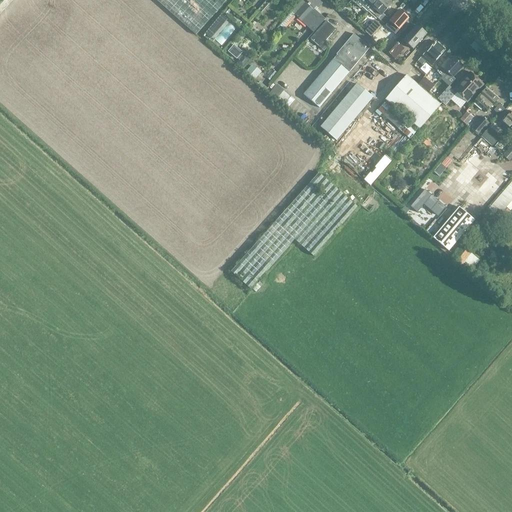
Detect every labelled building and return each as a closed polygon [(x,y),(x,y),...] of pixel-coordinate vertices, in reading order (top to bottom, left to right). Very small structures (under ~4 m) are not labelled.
[(155,0),(196,36),(227,0),(155,0)] [(326,21),(314,10),(316,7),(318,9),(322,4),(318,0),(306,0),(311,4),(309,6),(303,0),(292,12),(296,17),(308,27),(314,33),(326,21)] [(352,0),(352,1),(361,9),(362,7),(367,11),(377,0),(352,0)] [(387,0),(377,0),(367,11),(375,18),(377,18),(378,19),(392,4),(387,0)] [(399,30),(408,19),(399,11),(385,26),(389,30),(393,25),(399,30)] [(214,40),(230,19),(221,13),(205,34),(214,40)] [(335,30),(326,21),(310,39),(319,47),(335,30)] [(375,21),(365,32),(371,37),(381,26),(375,21)] [(413,49),(426,34),(417,26),(401,43),(405,46),(407,44),(413,49)] [(319,108),(370,48),(353,34),(336,55),(337,55),(305,94),(319,108)] [(395,41),(386,51),(391,55),(400,45),(395,41)] [(436,61),(445,50),(436,42),(427,53),(426,52),(421,57),(426,61),(430,56),(436,61)] [(237,58),(243,52),(235,44),(229,50),(237,58)] [(453,78),(463,67),(454,58),(450,61),(448,59),(437,71),(442,77),(447,72),(453,78)] [(253,63),(246,72),(256,79),(262,70),(253,63)] [(470,73),(463,80),(454,90),(449,86),(438,99),(445,106),(457,93),(467,102),(483,85),(478,80),(470,73)] [(419,129),(440,105),(407,75),(386,100),(419,129)] [(271,91),(288,107),(295,99),(278,83),(271,91)] [(357,84),(321,128),(336,141),(373,97),(357,84)] [(486,112),(498,99),(487,89),(486,88),(474,102),(486,112)] [(385,103),(378,110),(410,139),(417,131),(385,103)] [(504,128),(510,133),(511,130),(511,111),(507,117),(505,116),(501,120),(506,125),(504,128)] [(473,117),(470,115),(467,112),(460,120),(466,125),(473,117)] [(482,117),(472,129),(479,135),(489,123),(482,117)] [(492,146),(500,138),(489,128),(481,137),(492,146)] [(465,134),(452,153),(460,158),(473,139),(465,134)] [(511,143),(503,154),(509,159),(511,156),(511,143)] [(386,155),(365,179),(371,185),(392,160),(386,155)] [(358,208),(338,191),(319,173),(231,272),(250,289),(294,240),(313,258),(358,208)] [(498,217),(506,207),(510,202),(511,203),(511,182),(489,209),(498,217)] [(445,208),(425,191),(425,190),(410,207),(417,213),(424,205),(438,216),(445,208)] [(449,251),(475,221),(459,207),(433,238),(449,251)] [(462,243),(451,254),(469,271),(479,259),(462,243)]
